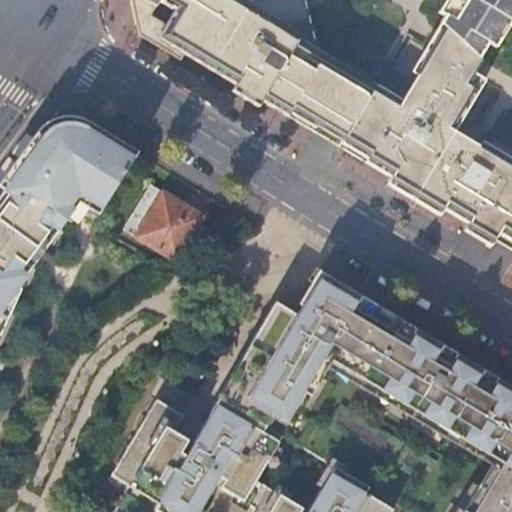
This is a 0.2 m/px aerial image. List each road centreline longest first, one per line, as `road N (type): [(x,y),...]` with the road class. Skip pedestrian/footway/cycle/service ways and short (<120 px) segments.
road 1 (secondary): [(511,323),(44,33)]
road 2 (unknown): [(265,424),(337,317),(362,323),(511,417)]
